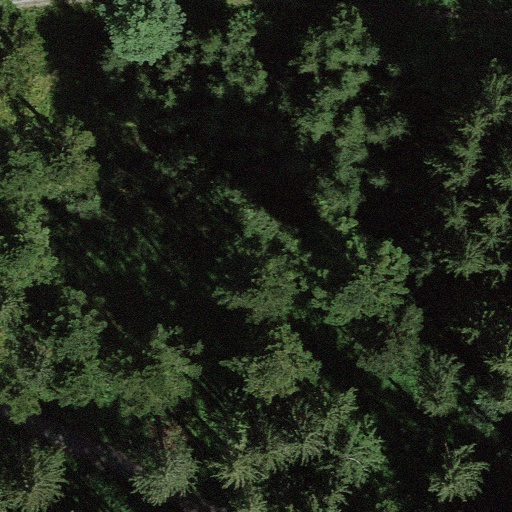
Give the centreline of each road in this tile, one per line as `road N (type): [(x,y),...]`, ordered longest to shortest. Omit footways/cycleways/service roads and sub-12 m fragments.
road 1 (track): [(0,6),(262,0)]
road 2 (track): [(177,511),(0,403)]
